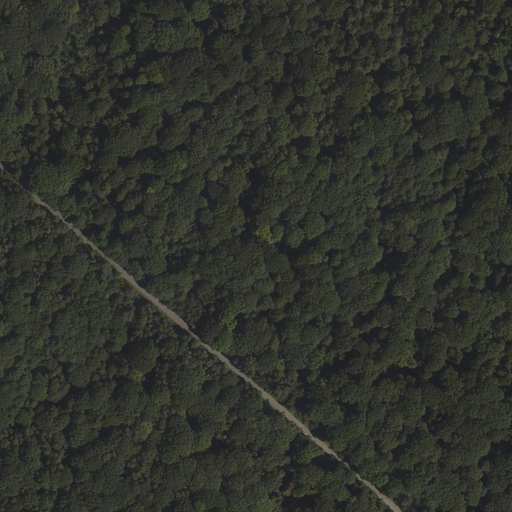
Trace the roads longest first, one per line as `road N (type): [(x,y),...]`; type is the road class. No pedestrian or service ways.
road 1 (track): [(437,0),(271,511)]
road 2 (unclassified): [(399,511),(0,167)]
